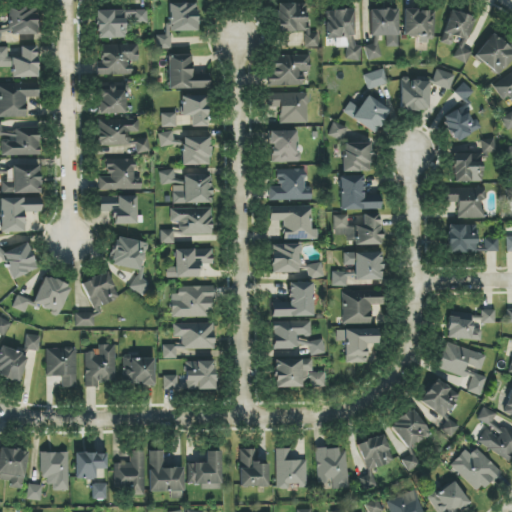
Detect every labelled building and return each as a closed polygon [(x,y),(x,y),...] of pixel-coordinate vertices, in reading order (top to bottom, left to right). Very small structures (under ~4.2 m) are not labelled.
[(196,3),(167,4),(168,32),(196,32),(196,3)] [(276,5),(277,32),(305,31),(304,4),(276,5)] [(8,35),(36,35),(37,7),(9,6),(8,35)] [(397,47),(397,9),(369,10),(370,36),(385,36),(385,47),(397,47)] [(95,11),(96,39),(128,38),(128,24),(147,23),(147,10),(95,11)] [(354,10),(326,10),(326,38),(346,38),(346,61),(360,61),(360,46),(354,46),(354,10)] [(434,11),(403,10),(402,36),(418,37),(417,42),(433,42),(434,11)] [(476,18),(450,10),(442,33),(468,41),(476,18)] [(318,32),(305,32),(305,47),(317,47),(318,32)] [(511,55),(511,51),(491,32),(472,53),(495,74),(511,55)] [(156,49),(170,49),(170,35),(155,36),(156,49)] [(366,60),(380,58),(377,36),(369,38),(370,45),(364,45),(366,60)] [(131,75),(131,61),(138,60),(137,44),(101,45),(101,62),(95,62),(96,76),(131,75)] [(37,77),(36,46),(20,46),(20,57),(10,58),(11,78),(37,77)] [(471,53),(459,46),(452,58),(465,64),(471,53)] [(168,90),(208,89),(208,74),(191,75),(190,55),(167,56),(168,90)] [(309,71),(309,56),(273,56),(273,73),(268,73),(268,86),(302,86),(302,71),(309,71)] [(431,85),(450,90),(454,75),(436,69),(431,85)] [(363,75),(366,89),(387,84),(383,70),(363,75)] [(511,72),(492,85),(501,101),(508,96),(511,102),(511,72)] [(428,111),(428,81),(400,80),(400,110),(428,111)] [(0,118),(26,117),(25,98),(38,98),(37,83),(0,83),(0,118)] [(126,83),(98,83),(99,114),(127,114),(126,83)] [(473,92),(464,83),(454,92),(463,102),(473,92)] [(306,93),(266,94),(267,108),(279,108),(279,124),(307,123),(306,93)] [(206,127),(206,96),(181,96),(181,116),(191,116),(191,127),(206,127)] [(359,108),(348,102),(341,114),(376,133),(388,109),(365,96),(359,108)] [(480,129),(475,119),(470,121),(463,106),(441,117),(453,142),(480,129)] [(511,127),(511,112),(500,117),(505,130),(511,127)] [(175,114),(161,113),(160,127),(175,127),(175,114)] [(97,120),(98,147),(129,146),(129,133),(138,132),(138,120),(97,120)] [(342,140),(346,128),(332,123),(328,135),(342,140)] [(1,157),(39,155),(38,128),(12,128),(12,142),(1,142),(1,157)] [(269,132),(270,163),(298,162),(297,131),(269,132)] [(173,146),(172,132),(158,133),(159,147),(173,146)] [(209,137),(181,138),(181,166),(209,165),(209,137)] [(130,144),(135,144),(136,153),(149,152),(148,138),(130,139),(130,144)] [(452,154),(452,182),(482,182),(482,161),(486,161),(486,153),(494,153),(494,139),(480,139),(480,154),(452,154)] [(342,172),(370,172),(370,144),(342,143),(342,172)] [(98,191),(136,190),(135,159),(106,160),(106,177),(98,177),(98,191)] [(1,194),(39,194),(38,163),(16,164),(17,167),(7,167),(7,182),(1,182),(1,194)] [(277,169),(277,187),(268,187),(268,200),(309,201),(310,187),(304,186),(304,170),(277,169)] [(159,171),(159,185),(175,184),(175,170),(159,171)] [(182,176),(183,186),(171,186),(172,204),(210,203),(210,176),(182,176)] [(380,195),(363,196),(362,176),(338,177),(339,211),(380,209),(380,195)] [(482,219),(481,200),(485,200),(484,188),(445,189),(445,204),(455,203),(456,220),(482,219)] [(136,196),(99,197),(99,212),(112,212),(113,224),(136,224),(136,196)] [(23,212),(41,212),(41,198),(0,198),(0,228),(0,233),(24,232),(23,212)] [(283,240),(317,239),(317,229),(310,229),(310,206),(269,207),(269,221),(282,221),(283,240)] [(211,208),(170,209),(170,222),(178,222),(178,235),(211,235),(211,208)] [(333,216),(333,235),(350,235),(350,245),(380,245),(379,215),(361,215),(361,227),(348,227),(348,215),(333,216)] [(447,253),(475,254),(476,225),(447,225),(447,253)] [(160,244),(173,244),(173,231),(160,230),(160,244)] [(146,244),(116,236),(109,265),(140,272),(146,244)] [(497,238),(483,239),(483,248),(476,248),(477,252),(497,252),(497,238)] [(271,276),(322,275),(321,264),(299,265),(299,244),(270,245),(271,276)] [(166,278),(199,278),(199,264),(212,264),(212,249),(174,250),(174,268),(166,268),(166,278)] [(381,281),(382,253),(342,253),(342,265),(354,266),(353,281),(381,281)] [(98,306),(118,299),(107,272),(81,282),(94,316),(101,313),(98,306)] [(346,287),(346,272),(331,272),(331,286),(346,287)] [(59,315),(69,286),(43,276),(33,305),(59,315)] [(288,283),(288,303),(271,303),(272,317),(312,317),(311,283),(288,283)] [(171,318),(211,317),(211,286),(178,287),(179,301),(171,301),(171,318)] [(370,325),(370,306),(380,305),(380,291),(341,291),(341,325),(370,325)] [(25,313),(30,300),(16,295),(12,308),(25,313)] [(479,340),(480,328),(472,328),(472,322),(494,323),(494,311),(480,310),(480,314),(448,313),(446,338),(479,340)] [(93,314),(75,313),(74,327),(92,328),(93,314)] [(0,334),(3,336),(10,324),(0,317),(0,334)] [(272,349),(308,348),(308,355),(323,355),(323,341),(297,341),(296,337),(310,336),(310,321),(271,322),(272,349)] [(213,323),(172,324),(173,337),(181,337),(181,344),(162,345),(162,359),(175,358),(175,350),(213,349),(213,323)] [(377,329),(336,330),(336,341),(344,341),(344,363),(366,363),(366,344),(377,344),(377,329)] [(39,336),(25,335),(24,350),(38,351),(39,336)] [(486,375),(479,373),(485,355),(445,343),(437,370),(464,378),(462,384),(468,386),(466,392),(480,396),(486,375)] [(85,388),(100,387),(100,382),(115,382),(115,344),(98,345),(98,352),(84,352),(85,388)] [(0,377),(20,382),(26,354),(0,348),(0,377)] [(46,377),(62,376),(62,388),(76,387),(76,348),(45,349),(46,377)] [(154,385),(153,358),(124,358),(124,385),(154,385)] [(324,372),(311,373),(311,359),(274,360),(274,386),(307,386),(307,388),(325,387),(324,372)] [(184,362),(185,385),(178,385),(178,376),(163,376),(163,391),(214,389),(213,361),(184,362)] [(444,418),(459,394),(434,379),(419,403),(444,418)] [(511,416),(511,387),(502,412),(511,416)] [(477,420),(489,426),(495,414),(483,408),(477,420)] [(389,425),(410,454),(400,461),(409,473),(420,464),(409,449),(430,434),(411,409),(389,425)] [(477,440),(506,463),(511,455),(511,433),(495,420),(487,429),(477,440)] [(364,490),(376,484),(370,471),(394,461),(382,434),(354,446),(367,475),(359,478),(364,490)] [(316,482),(332,481),(332,489),(347,489),(345,448),(315,450),(316,482)] [(500,471),(475,448),(469,455),(464,450),(449,466),(479,494),(500,471)] [(239,487),(268,487),(267,464),(255,464),(255,449),(238,450),(239,487)] [(276,489),(290,489),(290,488),(306,488),(305,460),(289,461),(289,449),(275,449),(276,489)] [(113,464),(114,490),(143,489),(143,451),(129,451),(129,464),(113,464)] [(148,492),(170,492),(170,498),(182,499),(183,468),(162,468),(163,451),(148,451),(148,492)] [(220,451),(205,452),(205,463),(189,464),(190,484),(201,484),(201,490),(221,489),(220,451)] [(41,453),(42,485),(52,485),(52,491),(68,491),(67,453),(41,453)] [(74,453),(75,480),(95,479),(95,469),(106,469),(106,453),(74,453)] [(436,511),(455,511),(468,505),(455,482),(428,497),(436,511)] [(106,484),(92,484),(92,500),(106,499),(106,484)] [(40,501),(41,486),(27,485),(26,500),(40,501)] [(386,501),(389,511),(422,511),(415,490),(386,501)] [(382,511),(377,499),(365,504),(367,511),(382,511)]
